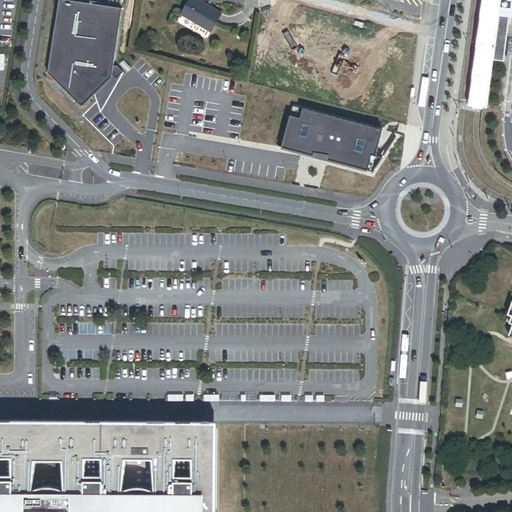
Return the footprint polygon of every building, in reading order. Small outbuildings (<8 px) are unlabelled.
[(121,4),(82,0),(60,0),(49,70),(80,104),(111,75),(121,4)] [(209,33),(219,15),(190,0),(187,0),(179,17),(209,33)] [(483,0),(470,104),(478,105),(483,105),(490,106),(496,58),(503,0),(483,0)] [(511,0),(503,0),(496,58),(505,59),(505,54),(508,36),(511,15),(511,0)] [(383,132),(293,108),(283,148),(329,156),(328,161),(373,174),(372,175),(373,175),(383,159),(376,158),(383,132)] [(83,423),(83,433),(62,433),(62,423),(38,422),(38,431),(17,431),(17,421),(0,421),(0,511),(213,511),(214,425),(140,425),(140,423),(83,423)]
